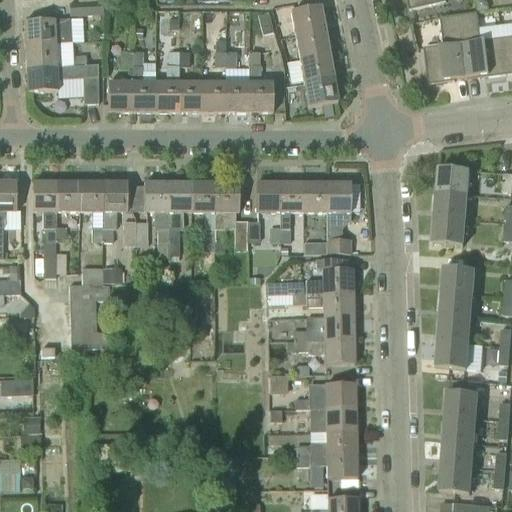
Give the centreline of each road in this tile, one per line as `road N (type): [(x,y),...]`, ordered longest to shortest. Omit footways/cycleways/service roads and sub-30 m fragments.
road 1 (residential): [(397,511),(382,136)]
road 2 (residential): [(12,138),(382,136)]
road 3 (residential): [(382,136),(354,0)]
road 4 (residential): [(12,138),(4,0)]
road 5 (residential): [(382,136),(511,115)]
